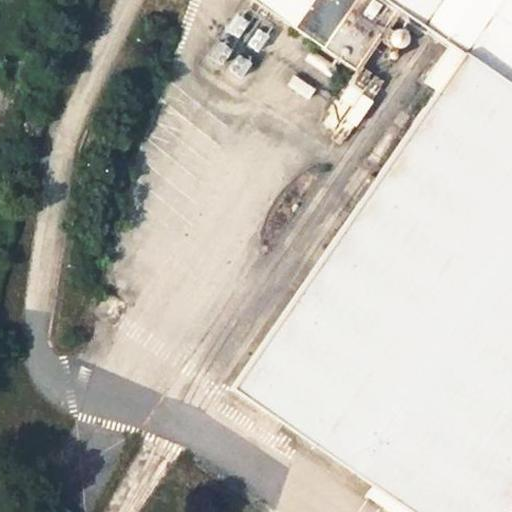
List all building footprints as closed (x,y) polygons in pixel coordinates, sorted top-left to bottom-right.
[(511,0),(299,0),(288,16),(351,60),(393,1),(420,21),(441,34),(459,46),(227,376),(420,511),(495,511),(511,488),(511,0)] [(230,78),(270,30),(243,8),(203,56),(230,78)] [(286,89),(305,97),(310,86),(290,78),(286,89)] [(339,140),(367,103),(343,85),(316,123),(339,140)] [(68,511),(48,502),(26,501),(6,510),(3,511),(68,511)]
